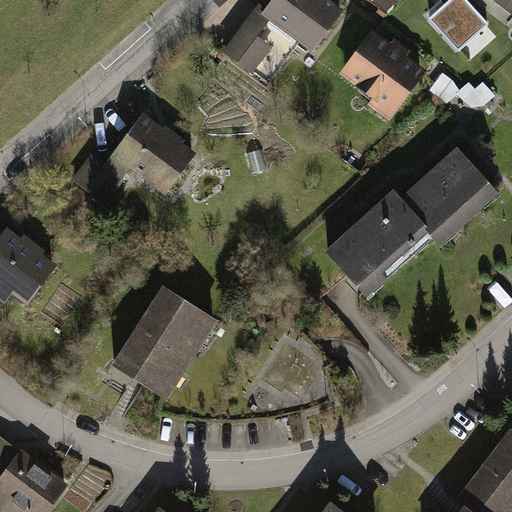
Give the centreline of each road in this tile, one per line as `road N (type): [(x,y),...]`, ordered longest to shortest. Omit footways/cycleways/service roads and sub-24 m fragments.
road 1 (residential): [(511,340),(448,398),(342,462),(252,478),(147,470),(46,429),(0,389)]
road 2 (residential): [(193,0),(0,174)]
